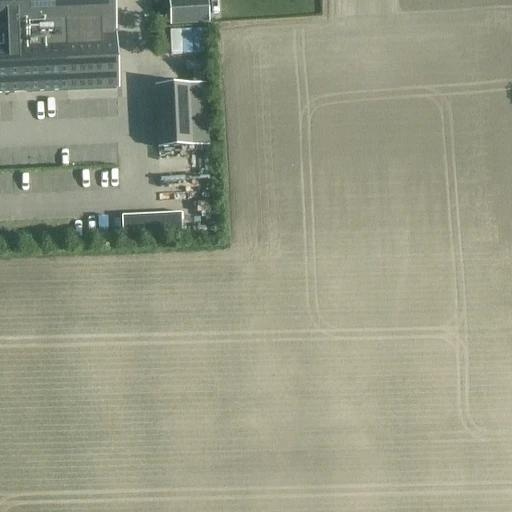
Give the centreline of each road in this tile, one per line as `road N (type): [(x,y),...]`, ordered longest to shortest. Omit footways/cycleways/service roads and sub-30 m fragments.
road 1 (unknown): [(91,124),(94,169),(83,191),(0,205)]
road 2 (unknown): [(85,0),(91,124)]
